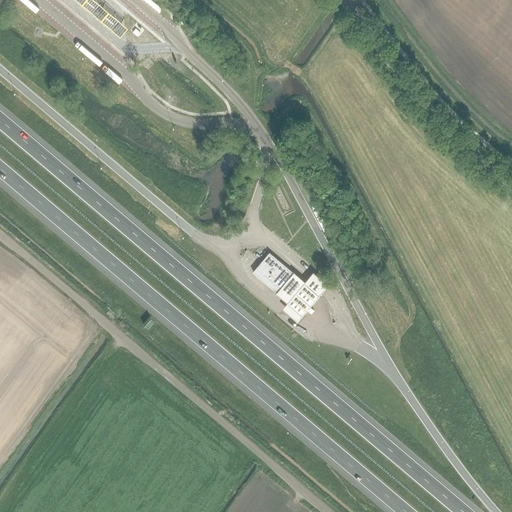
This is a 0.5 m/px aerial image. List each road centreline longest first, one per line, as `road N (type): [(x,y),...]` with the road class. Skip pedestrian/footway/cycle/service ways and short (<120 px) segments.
road 1 (motorway): [(461,511),(0,120)]
road 2 (motorway): [(0,173),(398,511)]
road 3 (unclassified): [(327,511),(0,230)]
road 4 (secondary): [(511,188),(403,87),(341,0)]
road 5 (motorway): [(494,511),(391,373)]
